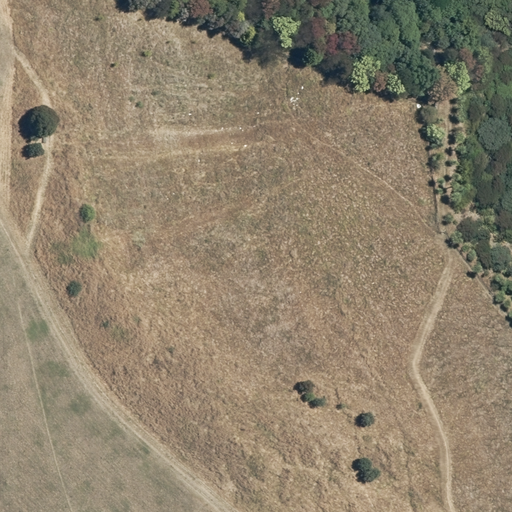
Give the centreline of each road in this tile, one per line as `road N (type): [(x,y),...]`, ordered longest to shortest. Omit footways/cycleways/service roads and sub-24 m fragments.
road 1 (track): [(451,511),(447,468),(414,371),(448,263),(436,181),(456,83),(386,27),(376,0)]
road 2 (track): [(228,511),(120,410),(21,270)]
road 3 (track): [(71,511),(24,349),(21,270),(0,210)]
